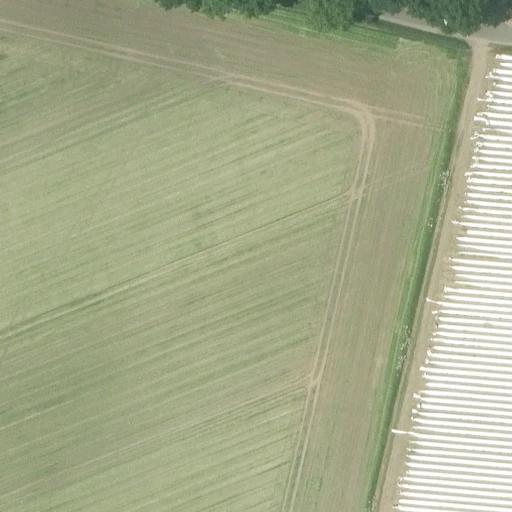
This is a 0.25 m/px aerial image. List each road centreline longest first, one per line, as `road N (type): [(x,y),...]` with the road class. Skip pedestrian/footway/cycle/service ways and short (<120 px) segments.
road 1 (track): [(500,36),(392,511)]
road 2 (unclassified): [(354,0),(500,36)]
